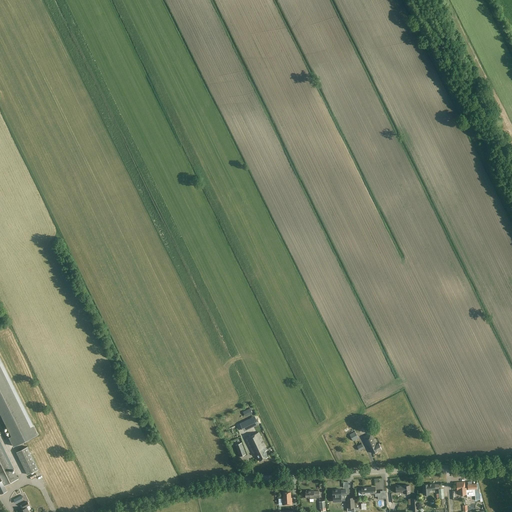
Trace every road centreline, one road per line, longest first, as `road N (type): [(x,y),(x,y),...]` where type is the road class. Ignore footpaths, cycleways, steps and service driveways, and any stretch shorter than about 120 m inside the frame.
road 1 (unclassified): [(113,511),(225,481),(447,467)]
road 2 (track): [(445,0),(511,133)]
